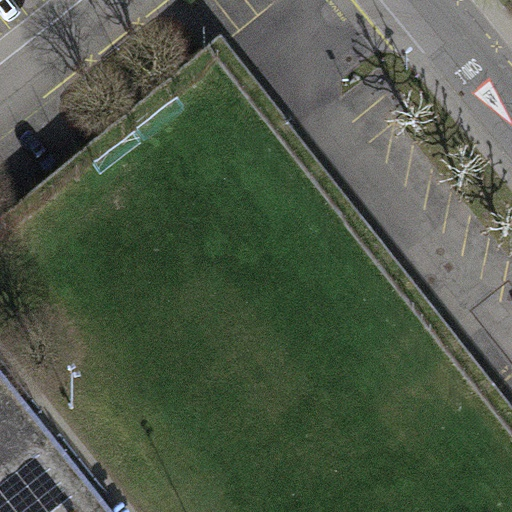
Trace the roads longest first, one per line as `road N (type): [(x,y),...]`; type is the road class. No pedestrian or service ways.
road 1 (residential): [(0,99),(124,0)]
road 2 (residential): [(511,111),(418,0)]
